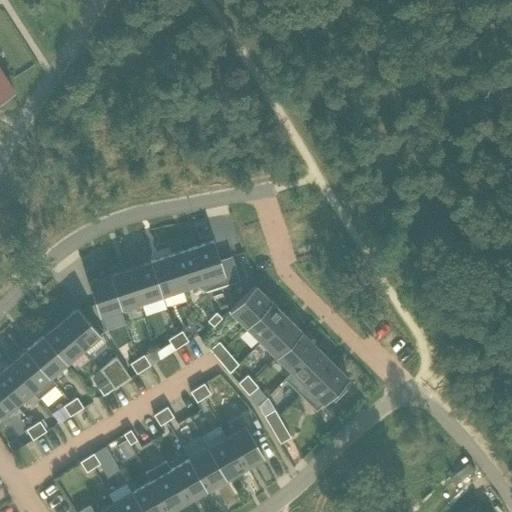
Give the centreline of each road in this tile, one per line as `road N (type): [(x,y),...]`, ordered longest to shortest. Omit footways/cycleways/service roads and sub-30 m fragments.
road 1 (residential): [(259,192),(108,224),(53,259),(0,310)]
road 2 (residential): [(259,192),(282,273),(365,358),(411,389)]
road 3 (residential): [(411,389),(266,511)]
road 4 (residential): [(98,0),(0,159)]
road 5 (residential): [(511,505),(411,389)]
